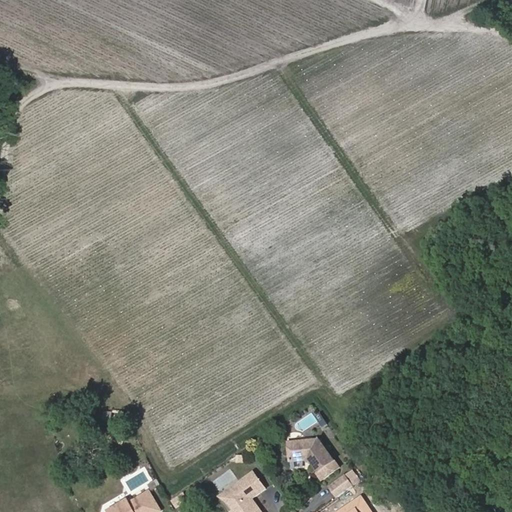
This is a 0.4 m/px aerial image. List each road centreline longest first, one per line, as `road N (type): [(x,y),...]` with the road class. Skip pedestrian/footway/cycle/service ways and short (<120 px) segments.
road 1 (track): [(424,29),(379,30),(277,63),(458,308),(195,484),(0,233)]
road 2 (track): [(120,91),(338,388)]
road 3 (track): [(0,199),(21,95),(56,85),(120,91)]
road 4 (track): [(120,91),(205,87),(277,63)]
